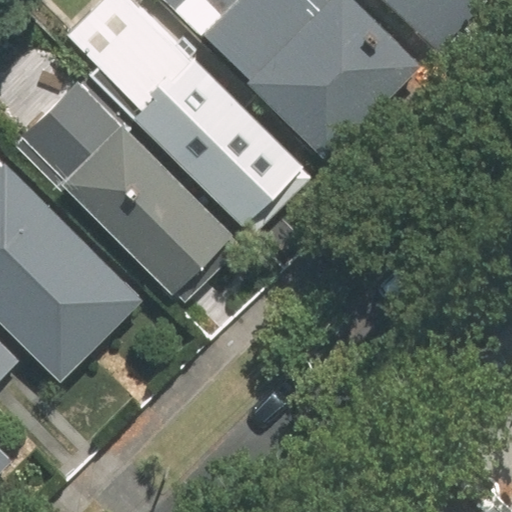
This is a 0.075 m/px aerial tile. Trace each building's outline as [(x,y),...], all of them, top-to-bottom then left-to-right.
[(305,169),(140,0),(90,0),(52,37),(241,231),(305,169)] [(421,65),(357,0),(167,0),(323,160),(421,65)] [(478,0),(390,0),(434,44),(478,0)] [(236,236),(57,55),(0,111),(0,126),(171,300),(236,236)] [(140,300),(1,160),(0,161),(0,325),(57,383),(140,300)] [(0,447),(0,469),(11,458),(0,447)]
